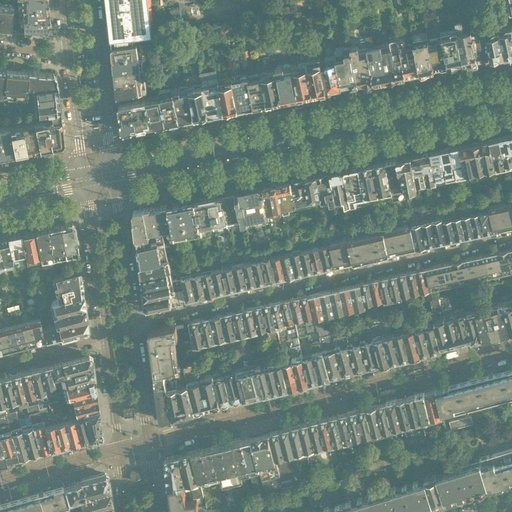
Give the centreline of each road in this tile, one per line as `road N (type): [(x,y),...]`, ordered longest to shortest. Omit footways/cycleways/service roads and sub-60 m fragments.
road 1 (residential): [(133,321),(511,237)]
road 2 (residential): [(144,166),(170,189),(511,118)]
road 3 (residential): [(149,442),(511,348)]
road 4 (residential): [(511,68),(191,132),(176,160)]
road 5 (tertiary): [(511,93),(176,160)]
road 6 (residential): [(113,172),(93,0)]
road 7 (residential): [(82,179),(101,334)]
road 8 (residential): [(133,321),(113,172)]
road 9 (residential): [(67,54),(82,179)]
road 10 (residential): [(149,442),(133,321)]
road 11 (residential): [(117,450),(0,481)]
